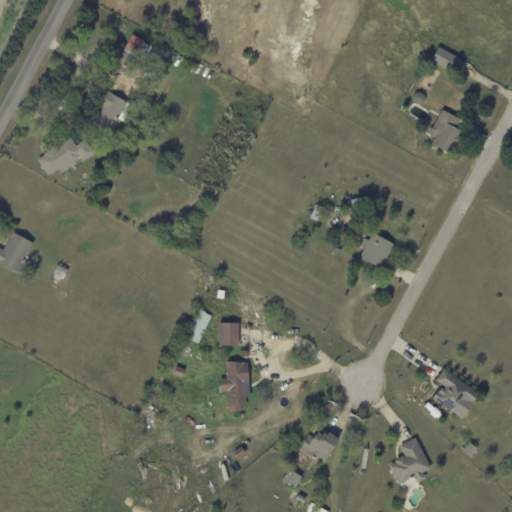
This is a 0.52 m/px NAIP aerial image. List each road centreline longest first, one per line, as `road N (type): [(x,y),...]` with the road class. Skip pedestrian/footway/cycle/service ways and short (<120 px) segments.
road 1 (residential): [(511,114),(366,384)]
road 2 (residential): [(0,118),(64,0)]
